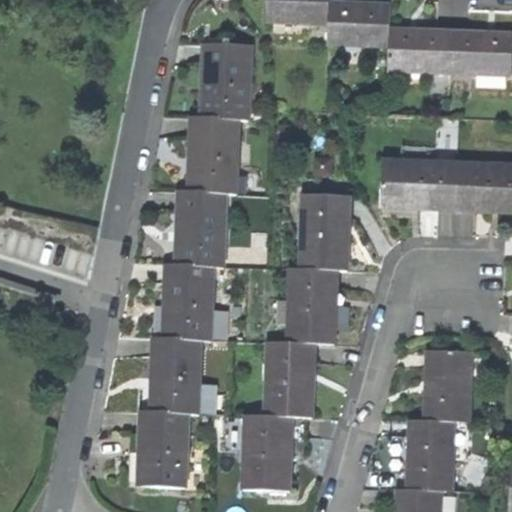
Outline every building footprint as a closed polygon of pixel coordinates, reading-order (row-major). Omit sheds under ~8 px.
[(267,0),(267,23),(331,24),(331,4),(331,0),(267,0)] [(364,5),(331,4),(331,24),(330,44),(391,46),(391,32),(392,6),(364,5)] [(428,33),(391,32),(391,46),(390,72),(453,73),(455,34),(428,33)] [(511,35),(485,35),(455,34),(453,73),(511,74),(511,35)] [(204,77),(204,120),(239,120),(252,120),(253,47),(204,46),(204,77)] [(192,155),(191,194),(228,195),(238,195),(239,120),(204,120),(192,119),(192,155)] [(436,209),(458,210),(459,163),(385,162),(384,204),(422,205),(422,209),(436,209)] [(511,164),(459,163),(458,210),(481,210),(496,211),(497,206),(511,206),(511,164)] [(180,232),(179,268),(214,268),(226,269),(228,195),(191,194),(180,194),(180,232)] [(347,233),(347,197),(305,197),(304,272),(350,272),(350,253),(350,234),(347,233)] [(179,268),(167,267),(167,302),(166,341),(203,342),(212,342),(214,268),(179,268)] [(334,315),(335,287),(293,286),(292,345),(313,345),(338,346),(338,332),(338,316),(334,315)] [(154,380),(154,415),(191,417),(201,417),(203,342),(166,341),(155,341),(154,380)] [(312,384),(313,345),(292,345),(272,344),(270,418),(291,419),(314,419),(314,399),(314,384),(312,384)] [(429,390),(428,421),(456,422),(470,422),(470,384),(473,384),(473,353),(429,352),(429,390)] [(142,490),(189,491),(191,417),(154,415),(143,415),(142,453),(142,490)] [(290,455),(291,419),(270,418),(248,418),(247,492),(292,493),(293,472),(293,455),(290,455)] [(411,451),(411,490),(444,491),(452,491),(452,452),(455,452),(456,422),(428,421),(412,421),(411,451)] [(443,511),(444,491),(411,490),(400,490),(399,511),(443,511)]
